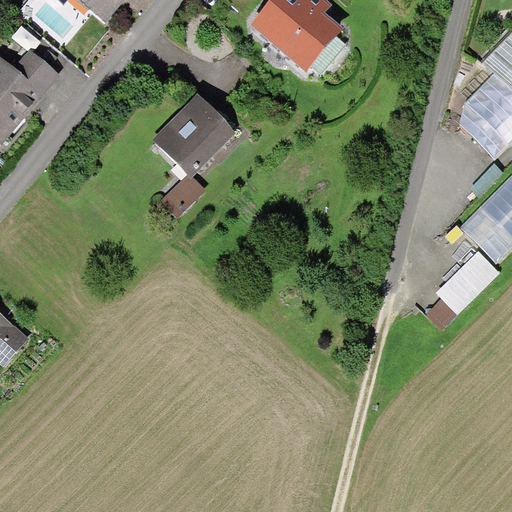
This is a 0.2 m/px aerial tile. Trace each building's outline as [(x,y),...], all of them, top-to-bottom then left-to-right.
[(54,0),(63,7),(69,0),(77,0),(106,25),(126,0),(54,0)] [(225,0),(243,15),(255,0),(225,0)] [(333,7),(325,0),(275,0),(252,27),(307,74),(345,32),(326,15),(333,7)] [(511,29),(481,61),(495,75),(466,103),(460,126),(495,160),(511,143),(511,29)] [(30,52),(13,71),(44,96),(60,77),(30,52)] [(13,71),(0,59),(0,144),(2,146),(44,96),(13,71)] [(198,96),(152,141),(188,176),(191,180),(193,178),(237,135),(198,96)] [(207,192),(193,178),(191,180),(188,176),(162,201),(179,219),(207,192)] [(511,176),(460,228),(497,266),(511,251),(511,176)] [(500,274),(479,252),(436,295),(457,316),(500,274)] [(30,340),(0,313),(0,365),(4,369),(30,340)]
